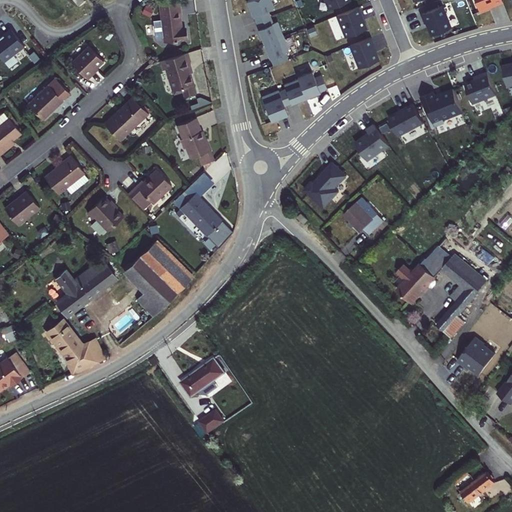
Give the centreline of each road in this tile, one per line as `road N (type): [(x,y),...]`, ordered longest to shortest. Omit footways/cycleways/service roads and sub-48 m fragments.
road 1 (unclassified): [(253,202),(276,213),(342,275),(511,464)]
road 2 (residential): [(253,202),(231,262),(183,317),(110,369),(0,420)]
road 3 (residential): [(261,168),(412,65)]
road 4 (residential): [(217,0),(239,125),(261,168)]
road 5 (residential): [(121,11),(130,62),(68,125)]
road 6 (residential): [(16,0),(59,33),(121,11)]
